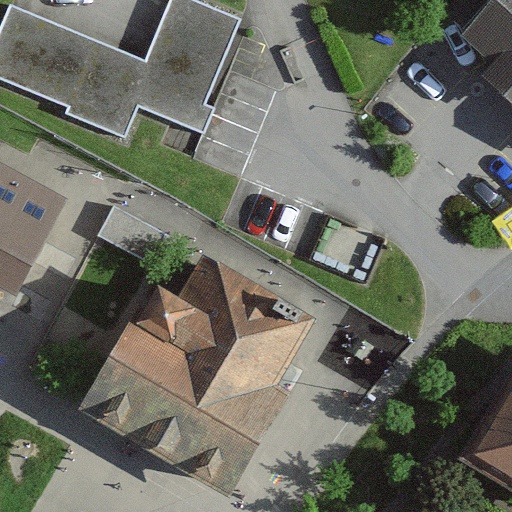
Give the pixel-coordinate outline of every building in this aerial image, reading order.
[(511,0),(488,0),(463,29),(495,58),(484,70),(511,94),(511,0)] [(240,29),(174,3),(147,68),(8,12),(0,32),(0,90),(143,148),(153,123),(195,140),(240,29)] [(0,298),(25,312),(78,212),(0,170),(0,298)] [(316,304),(199,240),(177,280),(152,265),(82,392),(237,477),(291,379),(278,372),(316,304)] [(511,387),(472,455),(511,478),(511,387)]
